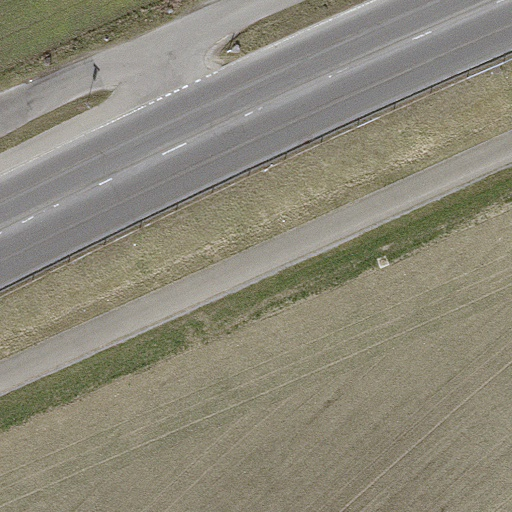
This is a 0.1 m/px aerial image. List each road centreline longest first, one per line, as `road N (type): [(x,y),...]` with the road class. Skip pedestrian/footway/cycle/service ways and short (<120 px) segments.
road 1 (primary): [(0,240),(193,140),(511,0)]
road 2 (track): [(161,47),(0,119)]
